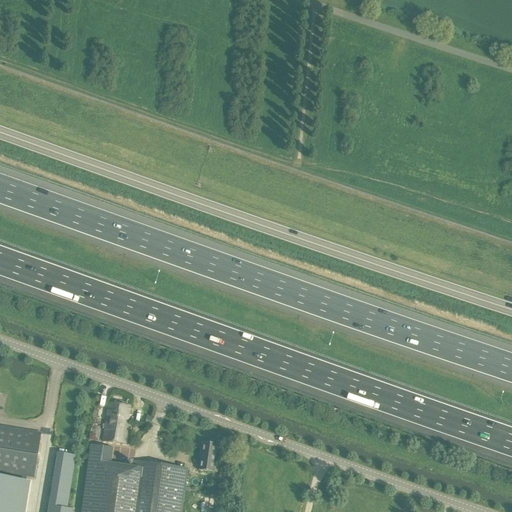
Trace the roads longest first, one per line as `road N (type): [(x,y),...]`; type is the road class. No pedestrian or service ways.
road 1 (motorway): [(0,260),(511,440)]
road 2 (motorway): [(511,367),(0,187)]
road 3 (primary): [(0,133),(511,310)]
road 4 (track): [(0,56),(299,162),(511,220)]
road 5 (unclassified): [(477,511),(0,341)]
